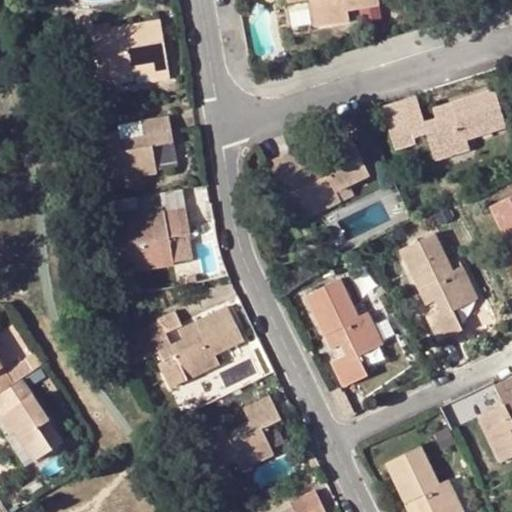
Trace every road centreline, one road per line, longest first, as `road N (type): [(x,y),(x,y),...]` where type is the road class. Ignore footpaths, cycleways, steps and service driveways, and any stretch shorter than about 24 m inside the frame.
road 1 (residential): [(225,126),(237,233),(330,438)]
road 2 (residential): [(225,126),(511,37)]
road 3 (residential): [(330,438),(511,361)]
road 4 (residential): [(225,126),(202,0)]
